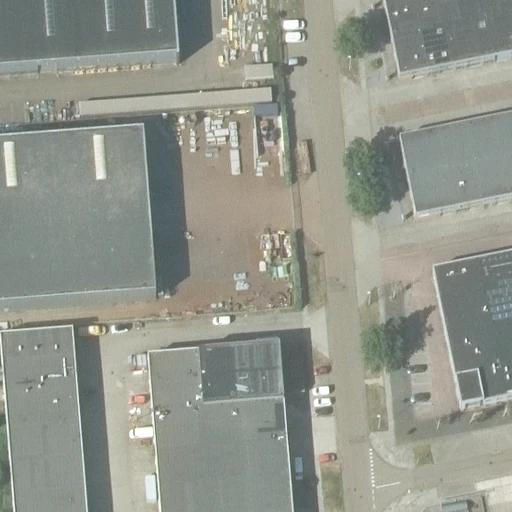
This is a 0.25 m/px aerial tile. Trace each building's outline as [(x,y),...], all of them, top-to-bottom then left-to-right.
[(0,0),(0,75),(175,62),(175,64),(177,64),(172,0),(0,0)] [(393,0),(382,2),(390,42),(417,37),(409,0),(393,0)] [(438,0),(409,0),(417,37),(445,31),(438,0)] [(438,0),(445,31),(473,26),(467,0),(438,0)] [(496,0),(467,0),(473,26),(500,20),(496,0)] [(511,0),(496,0),(500,20),(511,17),(511,0)] [(511,17),(500,20),(508,60),(511,58),(511,17)] [(481,65),(508,60),(500,20),(473,26),(481,65)] [(473,26),(445,31),(453,71),(481,65),(473,26)] [(425,76),(453,71),(445,31),(417,37),(425,76)] [(425,76),(417,37),(390,42),(398,82),(425,76)] [(511,118),(493,123),(501,163),(511,160),(511,118)] [(465,128),(473,168),(501,163),(493,123),(465,128)] [(437,134),(445,174),(473,168),(465,128),(437,134)] [(398,142),(406,182),(445,174),(437,134),(398,142)] [(142,137),(0,147),(0,312),(155,300),(142,137)] [(509,202),(511,201),(511,160),(501,163),(509,202)] [(481,208),(509,202),(501,163),(473,168),(481,208)] [(473,168),(445,174),(454,214),(481,208),(473,168)] [(414,222),(454,214),(445,174),(406,182),(414,222)] [(511,257),(475,265),(480,288),(511,281),(511,257)] [(431,274),(437,302),(481,293),(480,288),(475,265),(431,274)] [(511,304),(511,281),(480,288),(481,293),(484,310),(511,304)] [(437,302),(443,330),(487,321),(484,310),(481,293),(437,302)] [(511,304),(484,310),(487,321),(489,332),(511,327),(511,304)] [(443,330),(448,357),(492,348),(489,332),(487,321),(443,330)] [(511,327),(489,332),(492,348),(493,354),(511,349),(511,327)] [(0,340),(0,362),(2,384),(75,378),(71,335),(0,340)] [(448,357),(454,384),(498,375),(493,354),(492,348),(448,357)] [(237,353),(242,409),(283,406),(278,349),(237,353)] [(511,349),(493,354),(498,375),(511,372),(511,349)] [(197,356),(199,387),(201,412),(242,409),(237,353),(197,356)] [(146,360),(148,391),(199,387),(197,356),(146,360)] [(290,379),(302,378),(301,361),(289,362),(290,379)] [(511,372),(498,375),(503,404),(511,402),(511,372)] [(498,375),(454,384),(459,413),(503,404),(498,375)] [(2,384),(5,421),(78,416),(75,378),(2,384)] [(303,394),(302,383),(289,384),(290,395),(303,394)] [(150,417),(201,412),(199,387),(148,391),(150,417)] [(201,412),(203,437),(204,443),(285,436),(283,406),(242,409),(201,412)] [(150,417),(152,442),(203,437),(201,412),(150,417)] [(5,421),(7,450),(80,444),(78,416),(5,421)] [(157,511),(291,511),(285,436),(204,443),(203,437),(152,442),(157,511)] [(7,450),(9,479),(82,473),(80,444),(7,450)] [(9,479),(11,508),(85,502),(82,473),(9,479)] [(11,508),(11,511),(85,511),(85,502),(11,508)]
